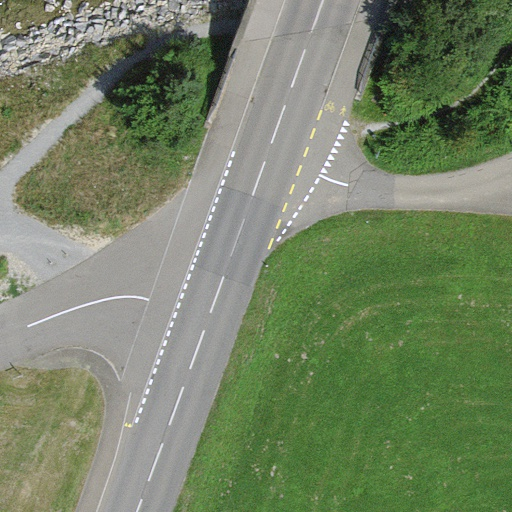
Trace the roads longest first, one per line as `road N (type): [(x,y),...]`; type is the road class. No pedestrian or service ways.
road 1 (residential): [(511,171),(433,192),(361,190),(266,157)]
road 2 (residential): [(0,336),(111,298),(135,296),(208,318)]
road 3 (tertiary): [(137,511),(208,318)]
road 4 (tertiary): [(208,318),(266,157)]
road 5 (tertiary): [(266,157),(323,0)]
